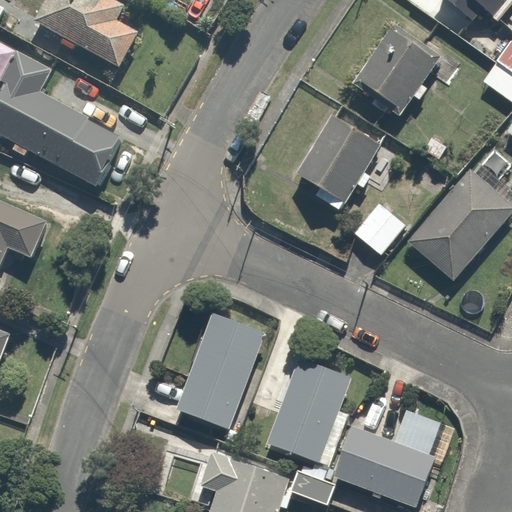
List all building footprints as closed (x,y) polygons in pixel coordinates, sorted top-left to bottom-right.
[(57,46),(73,54),(78,46),(119,69),(147,18),(113,0),(42,0),(31,21),(62,37),(57,46)] [(511,0),(442,0),(472,23),(484,10),(511,32),(511,0)] [(436,55),(392,26),(351,87),(395,117),(436,55)] [(511,38),(496,62),(511,72),(511,38)] [(0,141),(93,184),(116,134),(36,98),(49,69),(12,53),(0,79),(0,141)] [(483,82),(511,102),(511,72),(496,62),(483,82)] [(382,140),(331,110),(293,175),(344,204),(382,140)] [(467,169),(404,239),(448,279),(511,209),(467,169)] [(378,197),(352,230),(380,251),(405,218),(378,197)] [(20,207),(0,198),(0,257),(3,251),(27,261),(45,217),(20,207)] [(209,314),(172,406),(222,426),(259,335),(209,314)] [(297,358),(263,440),(313,461),(347,379),(297,358)] [(431,456),(349,427),(333,476),(414,504),(431,456)] [(213,490),(206,511),(271,511),(283,472),(211,451),(201,486),(213,490)] [(333,484),(295,470),(289,493),(328,503),(333,484)]
